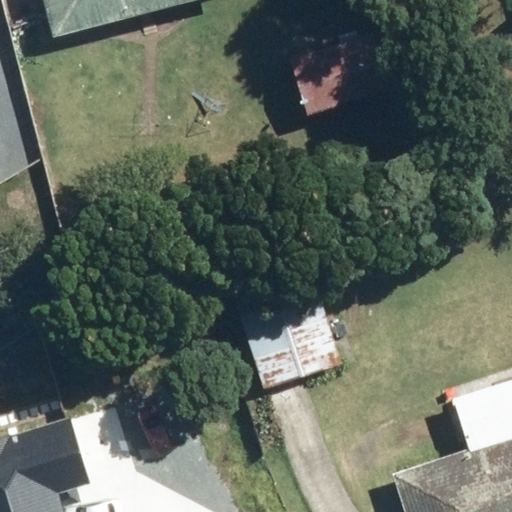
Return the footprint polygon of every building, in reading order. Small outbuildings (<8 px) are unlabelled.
[(52,0),(63,36),(191,0),(52,0)] [(397,25),(301,55),(318,111),(414,82),(397,25)] [(0,29),(0,107),(2,106),(0,103),(0,68),(17,60),(0,29)] [(326,287),(245,312),(268,387),(349,363),(326,287)] [(0,511),(64,511),(61,497),(91,489),(74,424),(0,443),(0,511)] [(511,511),(511,430),(396,467),(410,511),(511,511)]
